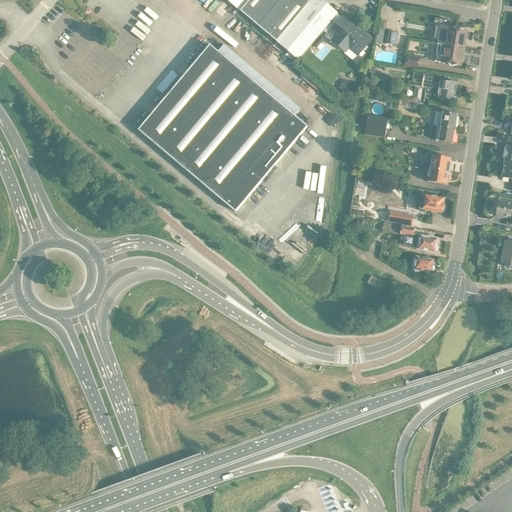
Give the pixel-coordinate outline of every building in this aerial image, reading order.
[(224,0),(239,13),(249,0),(224,0)] [(258,28),(282,0),(249,0),(239,13),(258,28)] [(282,0),(258,28),(277,44),(314,0),(282,0)] [(318,0),(314,0),(277,44),(297,61),(311,44),(317,48),(325,38),(320,34),(336,15),(318,0)] [(358,55),(371,40),(362,33),(361,34),(342,18),(327,36),(346,52),(349,48),(358,55)] [(438,44),(463,48),(466,31),(441,27),(438,44)] [(397,46),(399,33),(378,30),(376,43),(397,46)] [(235,211),(307,126),(210,44),(138,130),(235,211)] [(463,48),(438,44),(435,62),(460,66),(463,48)] [(419,71),(421,57),(406,55),(404,69),(419,71)] [(370,72),(368,79),(372,79),(384,81),(385,74),(370,72)] [(426,88),(456,93),(457,84),(440,81),(440,83),(433,82),(433,76),(413,73),(411,86),(415,87),(426,88)] [(382,95),(384,81),(372,79),(370,93),(378,94),(382,95)] [(344,80),(338,90),(349,98),(356,88),(344,80)] [(456,93),(426,88),(415,87),(413,100),(427,103),(427,96),(432,97),(432,96),(438,96),(437,100),(455,102),(456,93)] [(418,102),(406,100),(405,109),(417,111),(418,102)] [(325,121),(334,128),(340,121),(332,114),(325,121)] [(438,127),(456,130),(458,117),(441,114),(438,127)] [(365,136),(385,139),(388,119),(368,116),(365,136)] [(456,130),(438,127),(436,142),(453,145),(456,130)] [(394,143),(393,150),(403,152),(404,145),(394,143)] [(430,170),(449,173),(452,160),(432,157),(430,170)] [(511,163),(504,162),(501,178),(511,179),(511,163)] [(449,173),(430,170),(428,183),(447,186),(449,173)] [(358,197),(371,198),(372,186),(359,185),(358,197)] [(443,214),(445,200),(422,196),(420,210),(443,214)] [(511,225),(511,204),(499,202),(496,216),(511,219),(511,222),(511,225)] [(388,222),(411,226),(413,215),(390,211),(388,222)] [(415,228),(401,226),(400,235),(401,236),(413,237),(413,236),(415,228)] [(437,240),(417,237),(413,236),(413,237),(401,236),(399,246),(411,248),(411,249),(434,253),(435,252),(437,250),(437,247),(436,245),(437,240)] [(511,266),(511,242),(505,241),(502,265),(511,266)] [(433,261),(416,258),(409,257),(408,267),(415,268),(414,270),(431,273),(433,261)] [(284,258),(282,261),(288,266),(291,263),(284,258)] [(380,283),(371,277),(367,284),(376,289),(380,283)]
